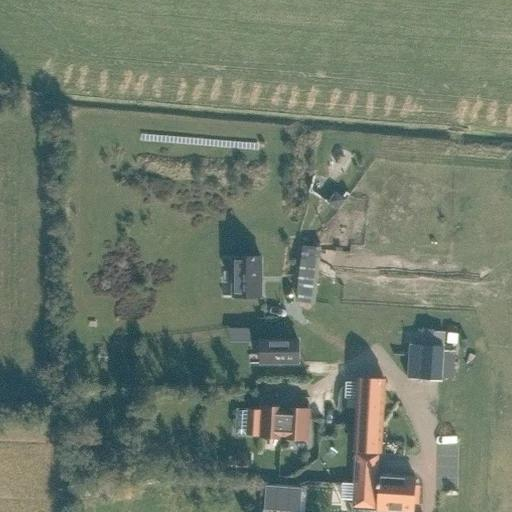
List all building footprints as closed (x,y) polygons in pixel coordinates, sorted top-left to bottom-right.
[(300,260),(296,301),(316,303),(320,262),(320,259),(321,246),(302,244),(300,258),(300,260)] [(261,257),(233,257),(233,297),(261,297),(261,257)] [(260,339),(260,364),(299,363),(298,338),(260,339)] [(410,344),(408,378),(442,380),(444,346),(410,344)] [(358,381),(356,418),(358,418),(356,453),(378,454),(380,424),(382,424),(384,383),(358,381)] [(311,408),(260,405),(260,412),(248,411),(246,435),(258,436),(258,438),(309,440),(311,408)] [(250,466),(251,453),(232,452),(231,465),(250,466)] [(342,483),(341,499),(353,499),(353,507),(376,509),(378,509),(378,510),(405,511),(414,511),(419,477),(383,474),(378,468),(379,454),(356,453),(354,484),(342,483)] [(67,486),(67,496),(96,497),(96,483),(76,483),(76,485),(67,486)] [(275,509),(292,508),(292,506),(296,506),(295,489),(274,489),(275,509)]
